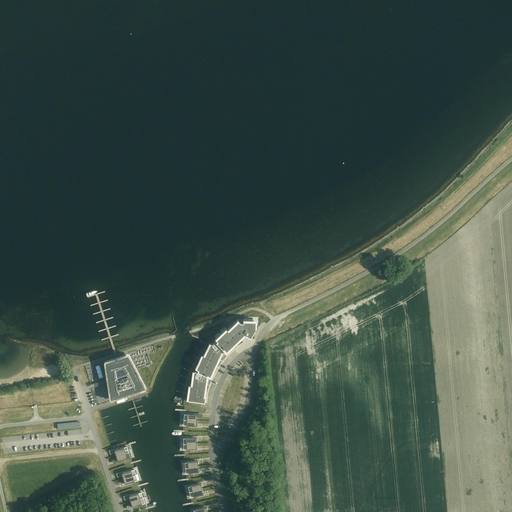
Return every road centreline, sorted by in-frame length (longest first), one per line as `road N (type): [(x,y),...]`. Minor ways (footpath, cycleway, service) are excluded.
road 1 (residential): [(211,452),(248,399),(252,348),(272,320),(430,231),(511,159)]
road 2 (residential): [(119,511),(73,368)]
